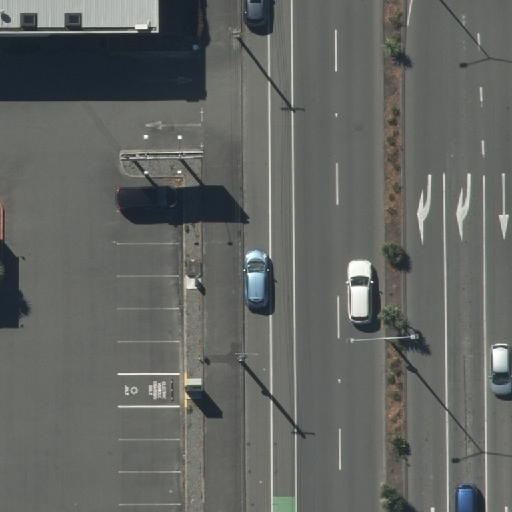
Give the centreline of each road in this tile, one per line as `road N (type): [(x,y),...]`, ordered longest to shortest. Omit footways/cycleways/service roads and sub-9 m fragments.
road 1 (primary): [(336,511),(332,0)]
road 2 (primary): [(494,0),(492,511)]
